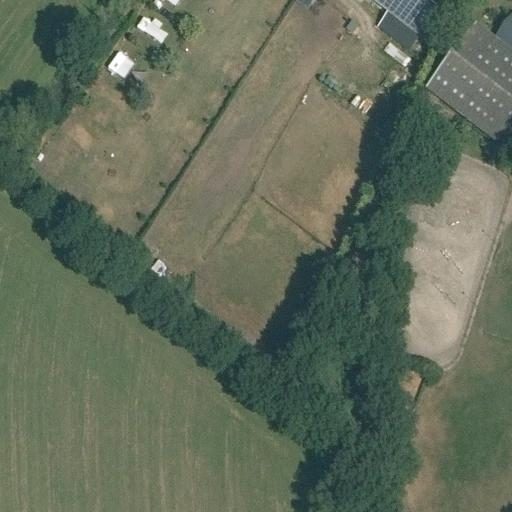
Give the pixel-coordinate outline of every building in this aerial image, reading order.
[(303,0),(281,35),(307,52),(340,0),(303,0)] [(422,0),(367,0),(431,49),(451,23),(422,0)] [(511,15),(494,40),(511,53),(511,15)] [(511,55),(476,28),(427,92),(506,153),(511,145),(511,55)] [(406,59),(399,74),(414,81),(421,66),(406,59)] [(231,136),(217,154),(235,166),(248,148),(231,136)]
